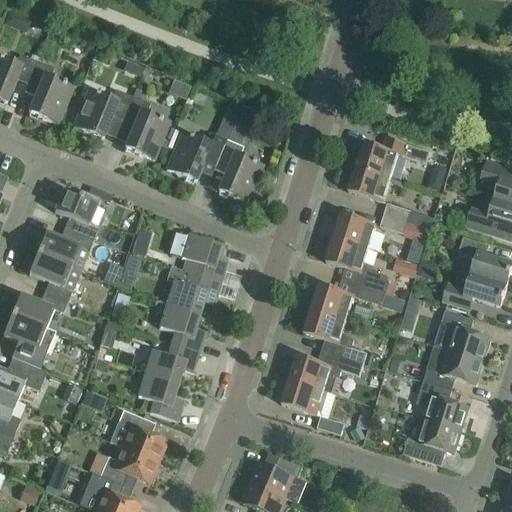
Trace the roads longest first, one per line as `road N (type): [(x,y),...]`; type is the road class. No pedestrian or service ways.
road 1 (residential): [(230,417),(468,488),(511,359)]
road 2 (residential): [(285,243),(35,154)]
road 3 (residential): [(285,243),(357,0)]
road 4 (residential): [(230,417),(285,243)]
